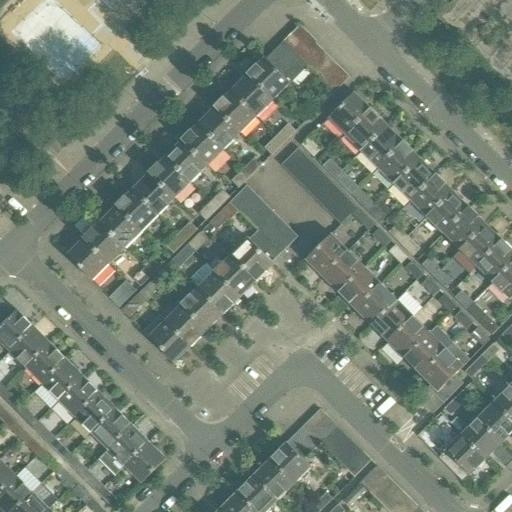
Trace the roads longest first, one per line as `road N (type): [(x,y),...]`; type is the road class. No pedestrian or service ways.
road 1 (residential): [(12,249),(265,0)]
road 2 (residential): [(446,511),(308,372),(293,372),(206,452)]
road 3 (residential): [(206,452),(12,249)]
road 4 (residential): [(511,188),(368,45)]
